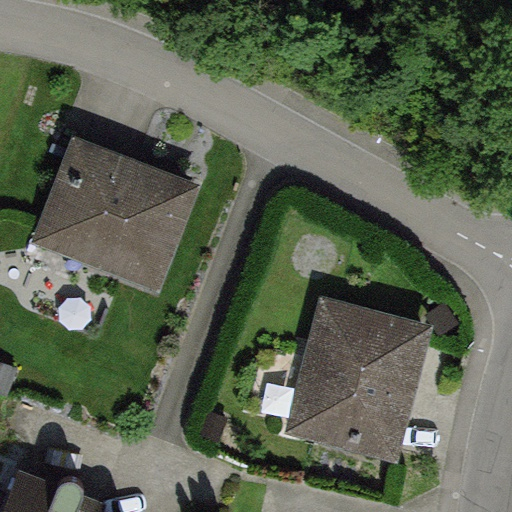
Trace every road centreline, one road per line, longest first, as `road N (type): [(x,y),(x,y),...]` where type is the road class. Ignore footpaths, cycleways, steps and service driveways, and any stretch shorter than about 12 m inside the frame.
road 1 (residential): [(511,262),(199,96),(62,35),(0,24)]
road 2 (unclassified): [(511,394),(486,511)]
